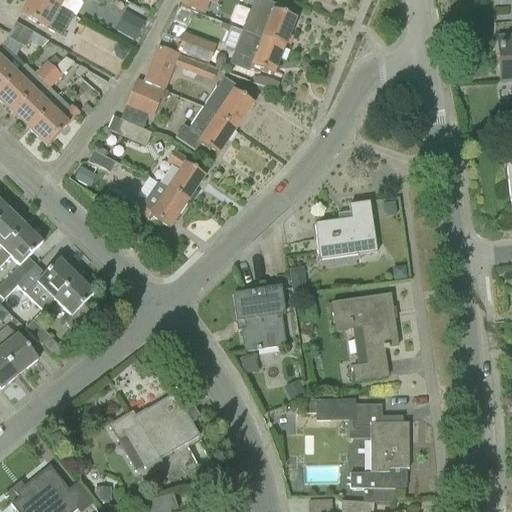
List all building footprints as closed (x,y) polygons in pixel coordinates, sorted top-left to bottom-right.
[(51,22),(58,10),(40,0),(28,0),(20,17),(60,39),(65,30),(51,22)] [(40,0),(58,10),(63,0),(71,0),(80,5),(83,0),(87,0),(91,2),(91,0),(40,0)] [(253,0),(241,32),(261,40),(284,48),(295,21),(272,12),(274,7),(258,0),(253,0)] [(128,16),(118,35),(134,44),(144,24),(128,16)] [(6,40),(24,50),(28,43),(41,50),(47,44),(15,25),(6,40)] [(228,67),(248,75),(251,68),(273,77),(284,48),(261,40),(241,32),(228,67)] [(213,49),(209,48),(191,40),(185,56),(207,65),(213,49)] [(511,40),(498,41),(500,83),(511,82),(511,40)] [(128,52),(117,46),(113,53),(115,59),(122,63),(128,52)] [(0,91),(23,68),(17,62),(3,49),(0,54),(0,91)] [(170,76),(177,58),(158,50),(150,68),(170,76)] [(211,83),(215,73),(177,58),(173,68),(211,83)] [(0,91),(0,104),(11,115),(54,71),(46,64),(35,77),(24,67),(23,68),(0,91)] [(79,81),(86,73),(87,73),(79,69),(73,75),(79,81)] [(54,71),(11,115),(28,132),(50,110),(59,101),(49,90),(61,77),(54,71)] [(270,80),(268,86),(266,90),(275,93),(278,84),(270,80)] [(202,109),(202,110),(235,133),(252,106),(232,93),(234,90),(222,81),(202,109)] [(163,95),(143,87),(135,84),(124,109),(152,121),(163,95)] [(72,108),(60,120),(50,110),(28,132),(46,149),(79,115),(72,108)] [(218,159),(235,133),(202,110),(188,131),(182,128),(174,140),(192,152),(197,145),(218,159)] [(150,136),(129,127),(121,123),(115,137),(145,149),(150,136)] [(93,154),(103,159),(105,154),(95,149),(93,154)] [(108,177),(115,165),(92,154),(86,165),(108,177)] [(166,192),(164,190),(186,205),(204,179),(184,166),(186,162),(173,154),(167,163),(179,172),(166,192)] [(82,172),(77,182),(86,187),(92,177),(82,172)] [(186,205),(164,190),(156,185),(144,203),(141,201),(134,212),(147,221),(149,218),(169,231),(186,205)] [(367,219),(371,219),(369,204),(348,207),(350,222),(313,227),(318,257),(354,251),(355,258),(376,255),(372,227),(368,228),(367,219)] [(394,205),(382,207),(383,219),(396,217),(394,205)] [(0,218),(0,252),(24,229),(6,212),(0,218)] [(27,260),(41,246),(24,229),(0,252),(0,268),(8,260),(17,269),(11,275),(11,276),(0,286),(0,299),(2,302),(16,288),(16,289),(20,284),(19,284),(35,267),(27,260)] [(52,302),(53,302),(76,280),(58,262),(44,276),(35,267),(19,284),(20,284),(16,289),(41,313),(52,302)] [(391,270),(393,283),(406,281),(404,268),(391,270)] [(288,272),(290,285),(299,283),(303,276),(302,270),(288,272)] [(76,280),(53,302),(69,319),(63,324),(73,334),(90,317),(81,309),(93,297),(76,280)] [(283,317),(279,290),(232,297),(236,324),(243,323),(244,332),(241,332),(244,354),(284,348),(280,317),(283,317)] [(351,369),(353,384),(387,379),(383,351),(397,349),(389,297),(331,306),(335,334),(361,330),(366,367),(351,369)] [(0,325),(1,326),(9,317),(0,308),(0,325)] [(40,349),(49,341),(32,323),(23,331),(40,349)] [(0,350),(0,357),(17,378),(37,363),(17,338),(16,339),(0,350)] [(0,392),(17,378),(0,357),(0,392)] [(305,397),(300,387),(286,394),(291,404),(305,397)] [(159,462),(198,439),(173,397),(134,419),(138,427),(125,435),(144,469),(159,461),(159,462)] [(314,425),(325,424),(334,413),(334,403),(314,403),(305,403),(305,417),(314,417),(314,425)] [(381,407),(354,408),(353,424),(354,424),(354,429),(369,429),(369,475),(349,476),(349,491),(362,491),(362,504),(393,505),(393,492),(403,492),(406,490),(406,471),(408,471),(407,425),(398,426),(397,418),(381,418),(381,407)] [(61,429),(58,434),(58,441),(63,444),(70,443),(73,439),(72,432),(68,428),(61,429)] [(67,492),(48,469),(22,490),(25,494),(10,507),(14,511),(74,511),(75,511),(83,511),(92,505),(76,485),(67,492)] [(92,490),(93,505),(110,504),(109,490),(92,490)] [(169,511),(176,511),(173,497),(139,505),(139,511),(169,511)] [(340,511),(371,511),(372,506),(341,503),(340,511)]
